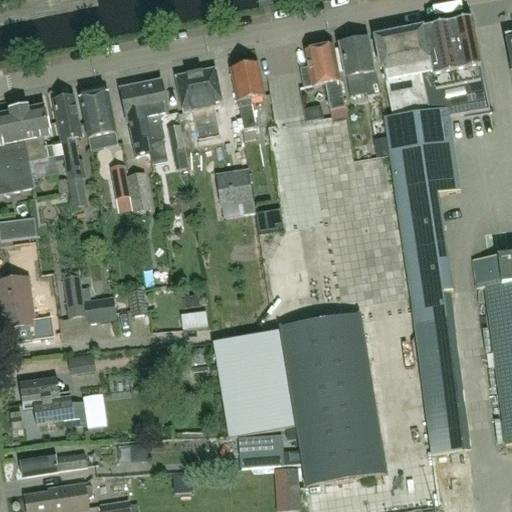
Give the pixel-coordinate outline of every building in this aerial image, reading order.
[(239,28),(255,23),(253,14),(236,18),(239,28)] [(472,21),(451,26),(470,116),(490,113),(472,21)] [(450,119),(470,116),(451,26),(424,32),(433,76),(423,78),(430,117),(449,114),(450,119)] [(389,143),(391,158),(412,302),(432,459),(468,455),(448,297),(454,296),(439,198),(461,195),(450,119),(449,114),(430,117),(423,78),(433,76),(424,32),(424,31),(377,41),(380,59),(381,59),(386,85),(394,122),(386,123),(389,143)] [(368,43),(341,48),(348,81),(364,78),(369,100),(380,98),(376,74),(374,74),(368,43)] [(310,72),(303,73),(306,91),(313,90),(313,91),(328,88),(332,113),(346,111),(335,50),(307,55),(310,72)] [(258,67),(232,72),(245,132),(258,130),(252,102),(265,99),(258,67)] [(194,115),(200,144),(221,139),(215,111),(224,109),(222,98),(226,97),(224,82),(223,83),(223,84),(219,85),(217,72),(178,80),(185,117),(194,115)] [(162,84),(138,89),(145,123),(148,122),(150,132),(152,142),(145,144),(146,147),(148,157),(164,154),(161,140),(165,140),(161,120),(169,118),(162,84)] [(150,132),(148,122),(145,123),(138,89),(122,92),(128,127),(135,125),(139,148),(146,147),(145,144),(152,142),(150,132)] [(108,95),(81,101),(90,142),(117,137),(108,95)] [(82,165),(79,165),(75,142),(83,141),(75,102),(55,106),(67,167),(70,184),(86,181),(82,165)] [(30,166),(50,163),(56,161),(53,150),(47,151),(45,142),(51,141),(45,109),(28,112),(28,111),(19,113),(30,166)] [(30,167),(30,166),(19,113),(13,114),(14,116),(0,118),(0,141),(2,149),(0,149),(0,172),(6,171),(11,197),(35,192),(30,167)] [(167,130),(172,153),(184,150),(179,127),(167,130)] [(250,174),(218,179),(222,210),(243,207),(245,218),(256,217),(250,174)] [(152,213),(145,177),(126,180),(133,216),(152,213)] [(116,202),(117,201),(129,199),(126,180),(112,182),(116,202)] [(66,181),(56,183),(59,198),(69,196),(66,181)] [(69,186),(73,211),(87,209),(83,183),(69,186)] [(280,213),(256,217),(259,236),(283,232),(280,213)] [(35,222),(0,226),(0,241),(0,244),(37,240),(35,222)] [(511,256),(474,262),(478,291),(486,290),(507,450),(511,449),(511,256)] [(86,320),(84,304),(81,281),(65,283),(70,322),(86,320)] [(36,328),(29,282),(0,285),(0,308),(3,333),(27,330),(29,342),(54,338),(52,326),(36,328)] [(147,317),(144,294),(128,296),(131,319),(147,317)] [(84,304),(86,320),(88,327),(117,323),(113,299),(84,304)] [(183,331),(207,328),(205,314),(181,317),(183,331)] [(249,341),(214,346),(230,442),(266,436),(296,431),(305,489),(317,487),(387,476),(361,319),(280,332),(280,335),(250,341),(250,340),(249,340),(249,341)] [(170,378),(167,363),(142,367),(145,382),(170,378)] [(83,406),(73,407),(72,402),(61,404),(58,382),(19,388),(23,409),(33,407),(36,429),(64,425),(65,429),(87,426),(83,406)] [(21,415),(10,416),(12,435),(23,433),(21,415)] [(241,472),(284,470),(282,439),(239,442),(241,472)] [(130,454),(95,458),(99,490),(125,488),(124,475),(132,474),(130,454)] [(25,481),(87,471),(85,458),(57,463),(57,458),(22,463),(25,481)] [(274,473),(276,511),(300,511),(299,472),(274,473)] [(89,489),(84,490),(84,487),(49,493),(49,496),(26,500),(28,511),(87,511),(86,500),(90,499),(92,497),(91,490),(89,489)] [(130,511),(129,503),(100,508),(100,511),(130,511)]
